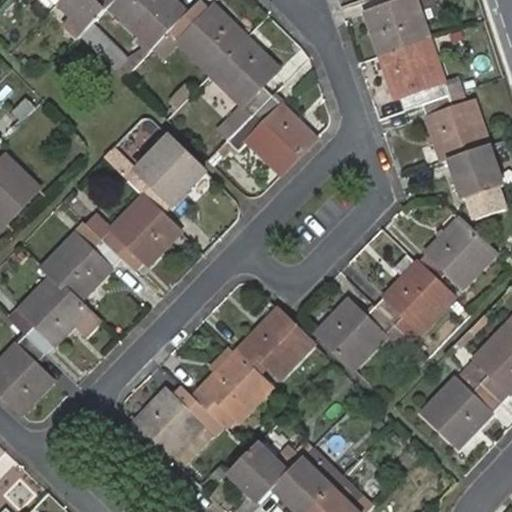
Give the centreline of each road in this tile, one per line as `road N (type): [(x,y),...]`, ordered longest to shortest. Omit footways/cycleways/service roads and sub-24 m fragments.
road 1 (residential): [(281,0),(312,29),(346,87),(359,130),(91,403)]
road 2 (residential): [(194,511),(91,403)]
